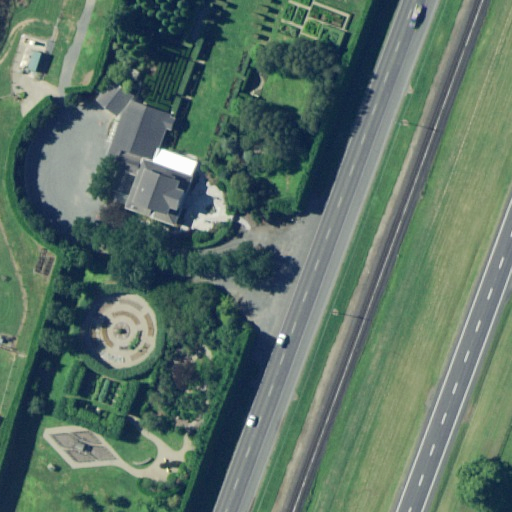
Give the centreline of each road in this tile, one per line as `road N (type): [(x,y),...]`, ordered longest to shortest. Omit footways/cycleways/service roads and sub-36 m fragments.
road 1 (secondary): [(227,511),(416,0)]
road 2 (primary): [(409,511),(511,233)]
